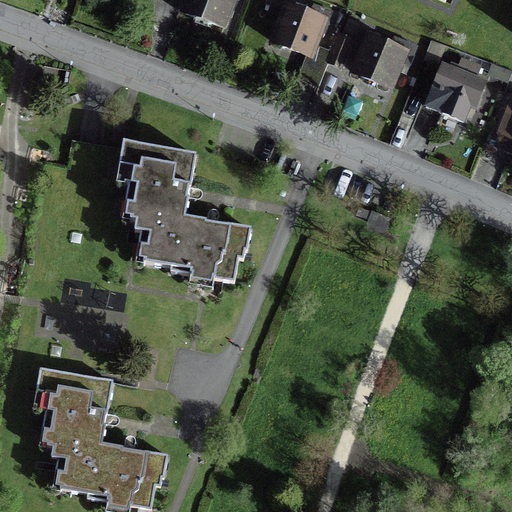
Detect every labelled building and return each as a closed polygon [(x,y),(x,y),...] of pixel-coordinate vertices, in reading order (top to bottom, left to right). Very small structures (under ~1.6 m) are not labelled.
[(184,0),(179,14),(223,30),(233,0),(184,0)] [(419,0),(441,10),(445,0),(419,0)] [(308,58),(317,34),(322,36),(327,24),(326,24),(330,13),(312,7),(307,18),(287,10),(273,45),(308,58)] [(351,42),(338,36),(326,65),(339,71),(351,42)] [(368,41),(354,76),(388,90),(399,62),(408,66),(416,49),(393,39),(388,49),(368,41)] [(455,74),(441,68),(424,109),(461,124),(471,100),(477,102),(484,86),(474,82),(479,70),(460,62),(455,74)] [(511,84),(510,84),(503,102),(511,105),(511,84)] [(511,122),(504,119),(492,149),(508,155),(511,145),(511,122)] [(205,224),(184,220),(187,201),(185,201),(186,194),(187,189),(189,190),(195,158),(122,145),(118,168),(126,169),(123,186),(128,187),(125,205),(133,206),(131,224),(137,225),(135,235),(141,236),(139,248),(148,249),(145,268),(172,272),(172,276),(234,286),(238,263),(243,263),(244,254),(246,255),(250,231),(216,226),(216,228),(211,227),(205,226),(205,224)] [(389,221),(371,214),(367,224),(385,231),(389,221)] [(122,450),(100,446),(104,427),(102,427),(103,420),(104,414),(106,415),(112,384),(39,371),(35,394),(44,396),(41,412),(45,413),(42,431),(51,432),(48,450),(54,451),(52,461),(58,462),(56,474),(65,476),(62,494),(89,499),(89,503),(146,511),(149,511),(154,489),(159,490),(161,481),(162,481),(167,458),(133,452),(133,454),(127,453),(121,452),(122,450)]
